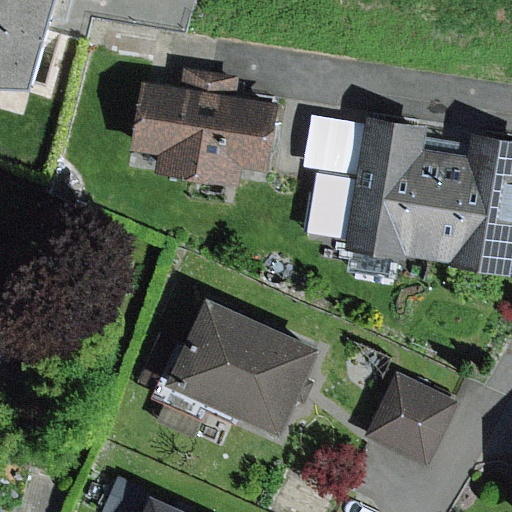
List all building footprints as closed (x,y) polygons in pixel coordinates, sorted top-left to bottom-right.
[(67,0),(0,0),(0,98),(36,109),(67,0)] [(181,91),(133,84),(123,158),(146,161),(143,180),(217,190),(220,169),(251,174),(261,106),(230,101),(233,80),(184,74),(181,91)] [(442,140),(361,128),(353,182),(311,175),(299,248),(423,267),(442,140)] [(511,255),(511,151),(442,140),(423,267),(508,280),(511,255)] [(302,359),(194,308),(156,390),(263,441),(302,359)] [(451,408),(395,381),(362,447),(418,475),(451,408)] [(168,511),(149,502),(143,511),(168,511)]
